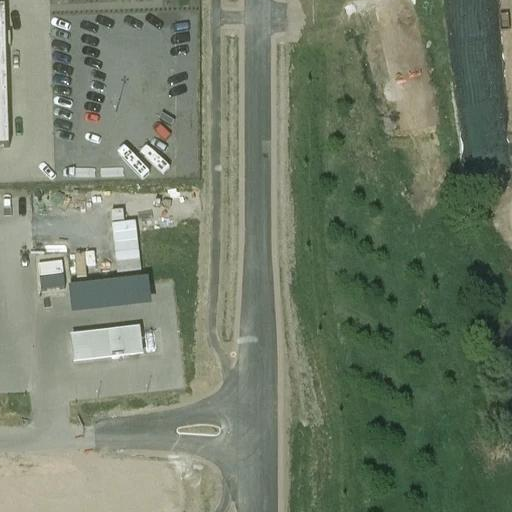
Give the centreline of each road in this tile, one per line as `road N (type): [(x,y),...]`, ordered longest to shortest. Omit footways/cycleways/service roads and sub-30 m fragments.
road 1 (tertiary): [(255,434),(259,0)]
road 2 (residential): [(0,440),(255,434)]
